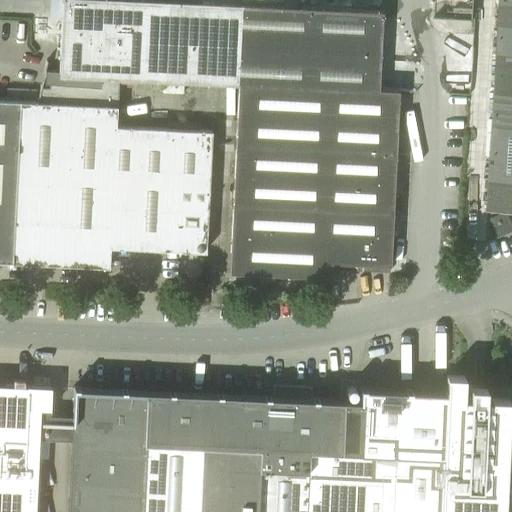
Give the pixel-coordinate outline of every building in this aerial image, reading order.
[(39,86),(36,101),(116,105),(117,78),(217,83),(237,84),(228,272),(329,277),(330,262),(387,264),(387,265),(388,265),(388,272),(389,272),(397,91),(379,90),(379,89),(377,89),(381,11),(221,3),(154,0),(54,0),(54,6),(57,9),(61,9),(58,71),(48,71),(48,87),(39,86)] [(511,0),(500,0),(488,208),(511,209),(511,0)] [(0,261),(10,262),(10,263),(11,263),(11,262),(108,266),(109,246),(204,251),(210,130),(115,125),(116,105),(36,101),(19,101),(19,100),(18,100),(18,101),(0,99),(0,261)] [(491,217),(499,235),(511,230),(511,223),(507,211),(491,217)] [(39,407),(37,436),(71,438),(67,511),(502,511),(507,399),(507,398),(498,397),(491,397),(491,398),(488,398),(488,386),(466,386),(465,397),(463,396),(463,385),(464,375),(447,374),(446,384),(446,391),(438,391),(411,390),(411,389),(396,388),(360,386),(359,401),(311,399),(311,385),(302,385),(272,384),(272,387),(271,396),(260,396),(130,390),(73,388),(72,409),(48,408),(39,407)] [(0,384),(0,511),(34,511),(37,436),(39,407),(48,408),(49,387),(0,384)]
